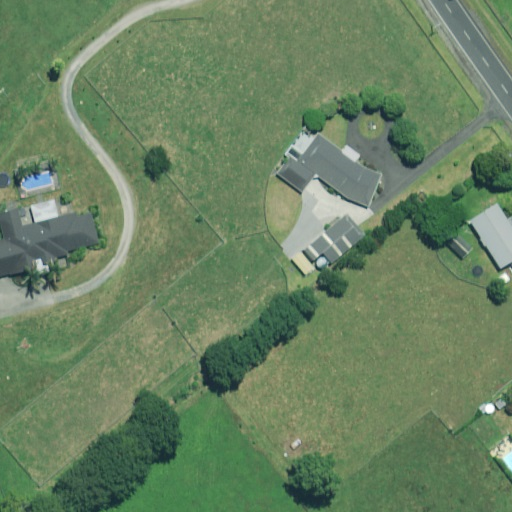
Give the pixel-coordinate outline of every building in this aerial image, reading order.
[(341,152),(319,135),(297,164),(287,156),(274,174),(302,195),(315,176),(343,197),(368,208),(381,175),(361,167),(357,164),(361,158),(345,146),(341,152)] [(57,218),(53,202),(31,207),(35,224),(22,228),(20,221),(0,226),(4,240),(0,240),(0,278),(27,272),(29,279),(49,274),(46,264),(58,261),(57,256),(98,246),(89,210),(57,218)] [(511,229),(496,204),(469,221),(474,229),(500,269),(511,262),(511,263),(511,229)] [(364,236),(346,215),(305,251),(314,261),(322,253),(332,264),(364,236)] [(474,250),(460,233),(448,244),(463,260),(474,250)] [(314,269),(301,253),(292,259),(305,276),(314,269)]
